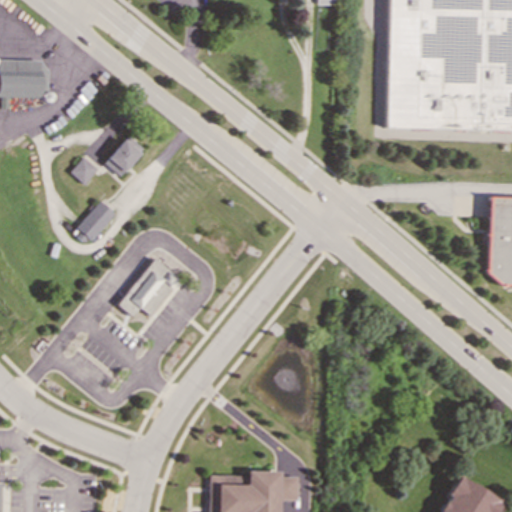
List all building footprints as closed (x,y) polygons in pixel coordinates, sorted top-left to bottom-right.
[(511,0),(389,0),(387,128),(511,130),(511,0)] [(0,95),(43,97),(44,71),(36,60),(0,58),(0,95)] [(140,148),(124,134),(100,162),(115,176),(140,148)] [(81,185),(94,169),(80,156),(66,172),(81,185)] [(511,197),(486,197),(483,273),(498,285),(511,285),(511,197)] [(74,234),(86,243),(111,212),(95,199),(73,228),(77,231),(74,234)] [(145,314),(167,286),(165,284),(171,276),(149,258),(113,304),(128,316),(135,307),(145,314)] [(204,511),(273,511),(274,499),(292,500),(293,476),(275,475),(275,470),(242,470),(242,475),(205,474),(204,511)] [(486,511),(494,498),(453,475),(431,511),(486,511)]
